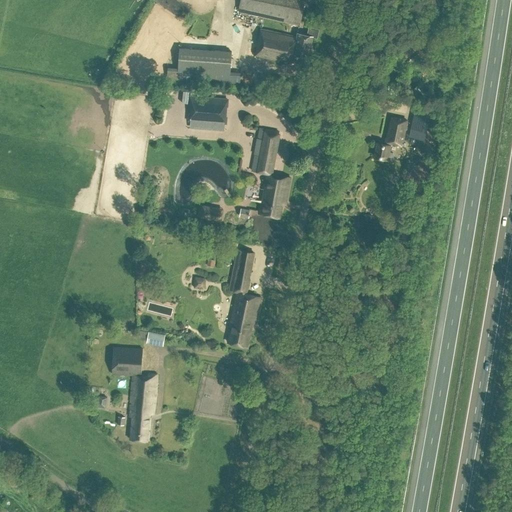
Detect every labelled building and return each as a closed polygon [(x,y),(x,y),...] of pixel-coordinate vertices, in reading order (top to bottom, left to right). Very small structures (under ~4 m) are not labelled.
[(301,25),(306,0),(241,0),(239,11),(301,25)] [(318,38),(320,29),(309,27),(308,35),(298,33),(297,36),(261,28),(255,56),(291,64),(293,53),(309,56),(313,37),(318,38)] [(230,83),(232,51),(180,47),(178,68),(168,67),(167,79),(230,83)] [(190,110),(190,119),(226,122),(227,114),(224,112),(224,108),(227,108),(228,99),(191,96),(191,105),(193,106),(192,110),(190,110)] [(422,134),(426,114),(415,112),(411,132),(422,134)] [(391,118),(386,142),(376,140),(372,158),(386,161),(386,159),(391,160),(394,158),(394,155),(393,152),(388,151),(389,145),(401,147),(407,122),(391,118)] [(277,142),(279,131),(260,128),(258,138),(277,142)] [(277,142),(258,138),(255,153),(260,154),(261,155),(264,155),(274,157),(277,142)] [(264,155),(261,155),(260,154),(255,153),(251,170),(257,171),(258,171),(266,173),(262,199),(263,199),(260,213),(281,217),(283,203),(285,204),(291,177),(286,176),(281,176),(281,178),(277,178),(275,177),(275,174),(272,174),(271,174),(271,173),(274,157),(264,155)] [(397,209),(412,209),(412,200),(397,200),(397,209)] [(203,205),(200,218),(221,222),(224,209),(203,205)] [(241,208),(240,216),(249,218),(250,210),(241,208)] [(362,216),(362,220),(364,223),(368,224),(371,224),(374,222),(375,218),(373,215),(369,215),(365,214),(362,216)] [(399,224),(397,237),(411,239),(413,227),(399,224)] [(257,322),(263,297),(247,294),(255,253),(242,250),(234,291),(236,292),(228,334),(231,335),(229,342),(248,346),(254,321),(257,322)] [(207,289),(207,276),(196,275),(196,288),(207,289)] [(163,346),(165,335),(149,332),(147,343),(163,346)] [(114,347),(112,374),(135,375),(142,375),(142,372),(143,349),(114,347)] [(158,374),(142,372),(142,375),(135,375),(128,438),(149,440),(151,414),(154,414),(158,374)] [(125,425),(126,417),(118,416),(117,424),(125,425)]
